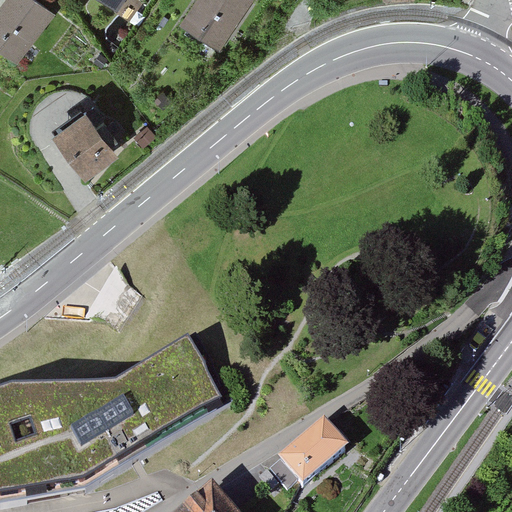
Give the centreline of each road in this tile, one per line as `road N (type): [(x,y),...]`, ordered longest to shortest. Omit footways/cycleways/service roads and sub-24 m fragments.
road 1 (secondary): [(475,57),(396,43),(314,71),(0,312)]
road 2 (residential): [(165,511),(370,387),(499,284),(511,291)]
road 3 (secondary): [(384,511),(511,341)]
